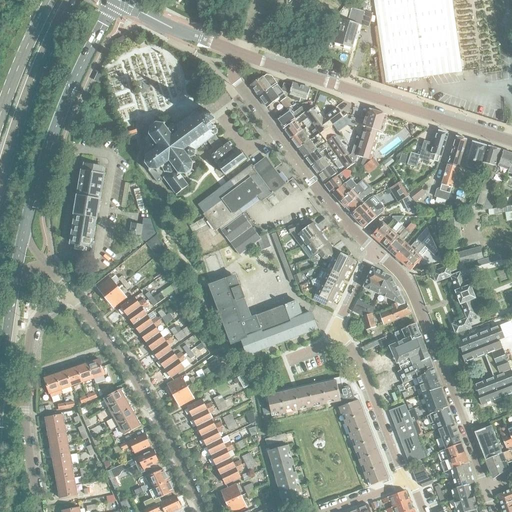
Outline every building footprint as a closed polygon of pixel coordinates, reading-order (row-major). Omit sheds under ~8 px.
[(462,71),(451,0),(373,0),(385,82),(462,71)] [(373,14),(356,9),(351,7),(347,20),(341,18),(333,43),(352,49),(359,25),(369,27),(373,14)] [(126,41),(123,36),(117,40),(120,45),(126,41)] [(95,78),(94,80),(100,83),(103,76),(102,76),(98,74),(96,78),(95,78)] [(251,86),(258,96),(276,83),(272,76),(266,74),(266,75),(263,77),(251,86)] [(282,91),(276,83),(258,96),(267,107),(284,94),(282,91)] [(284,84),(282,91),(290,93),(289,95),(293,96),(292,100),(299,102),(300,98),(307,100),(310,88),(293,83),(292,86),(284,84)] [(291,106),(285,98),(281,101),(287,109),(291,106)] [(305,113),(308,112),(303,106),(298,109),(299,110),(294,113),(291,108),(276,119),(283,129),(300,118),(305,113)] [(314,107),(308,112),(305,113),(308,118),(319,133),(320,134),(330,127),(344,117),(338,109),(323,119),(314,107)] [(208,143),(209,142),(216,137),(216,136),(215,135),(217,134),(216,133),(218,134),(218,133),(217,133),(217,131),(219,130),(219,129),(218,129),(216,127),(217,126),(216,125),(215,126),(214,124),(216,122),(216,123),(217,122),(218,121),(217,120),(216,120),(211,114),(212,114),(211,113),(210,113),(209,113),(209,114),(207,116),(205,114),(206,113),(205,112),(204,113),(204,112),(203,112),(202,110),(202,109),(201,109),(200,110),(199,110),(199,109),(198,109),(198,111),(197,111),(196,110),(195,111),(196,112),(190,116),(189,114),(188,115),(189,117),(184,122),(182,120),(181,120),(183,122),(178,126),(177,125),(177,126),(172,125),(171,124),(171,125),(167,128),(164,124),(165,122),(164,122),(163,124),(157,123),(157,121),(156,121),(156,123),(155,122),(154,122),(154,123),(151,124),(150,124),(151,125),(151,127),(149,126),(148,126),(150,128),(149,134),(147,134),(148,136),(150,135),(153,140),(149,141),(147,141),(147,142),(148,143),(147,148),(146,148),(146,150),(148,149),(151,153),(147,156),(144,155),(144,156),(146,157),(145,163),(143,164),(143,165),(146,164),(150,169),(149,171),(150,172),(158,182),(164,178),(176,194),(188,185),(180,174),(185,174),(185,177),(187,177),(187,175),(189,175),(188,176),(189,176),(190,175),(191,174),(192,174),(192,173),(191,173),(192,171),(194,171),(194,170),(192,170),(193,164),(195,164),(195,163),(193,162),(189,158),(194,156),(195,156),(195,155),(194,155),(195,150),(197,150),(196,149),(200,146),(202,148),(203,147),(202,145),(207,141),(208,143)] [(363,158),(369,141),(373,129),(371,128),(376,111),(368,109),(365,120),(364,119),(362,124),(363,124),(362,130),(364,131),(356,156),(363,158)] [(371,160),(376,143),(379,131),(382,132),(382,131),(384,131),(385,126),(384,126),(387,115),(376,111),(371,128),(373,129),(369,141),(363,158),(371,160)] [(300,118),(283,129),(291,139),(303,130),(299,125),(308,118),(305,113),(300,118)] [(330,127),(320,134),(327,143),(332,150),(346,169),(350,167),(353,171),(357,168),(354,163),(355,163),(330,127)] [(303,130),(291,139),(298,149),(310,140),(303,130)] [(429,159),(439,162),(448,134),(438,131),(435,139),(432,138),(431,143),(424,141),(420,155),(411,152),(407,165),(417,168),(419,158),(429,161),(429,159)] [(298,149),(305,158),(327,143),(320,134),(319,133),(315,136),(319,141),(314,145),(311,141),(311,142),(310,140),(298,149)] [(452,151),(449,159),(448,159),(447,164),(448,164),(447,166),(445,169),(446,170),(440,189),(439,188),(437,189),(435,196),(448,201),(458,168),(467,139),(456,136),(454,145),(452,145),(451,150),(452,151)] [(223,147),(216,137),(209,142),(214,148),(209,152),(219,166),(219,167),(225,175),(247,159),(240,150),(238,152),(230,142),(223,147)] [(479,171),(487,145),(472,141),(465,166),(479,171)] [(305,158),(311,166),(324,157),(320,153),(325,149),(328,154),(332,151),(332,150),(327,143),(305,158)] [(488,190),(500,150),(488,146),(482,168),(487,170),(477,203),(483,205),(488,190)] [(328,154),(334,162),(338,160),(332,151),(328,154)] [(507,176),(508,173),(511,161),(511,153),(503,151),(496,172),(507,176)] [(311,166),(317,174),(330,165),(324,157),(311,166)] [(390,157),(383,163),(386,168),(394,162),(390,157)] [(233,186),(229,189),(216,199),(219,202),(203,214),(216,231),(220,228),(240,255),(261,239),(242,215),(241,216),(239,213),(238,210),(257,196),(261,201),(285,184),(266,158),(253,167),(252,165),(230,181),(233,186)] [(360,168),(368,174),(379,165),(374,158),(360,168)] [(82,171),(81,177),(75,214),(76,214),(71,243),(75,244),(75,249),(86,251),(87,246),(91,247),(96,217),(97,217),(104,175),(102,175),(103,168),(85,164),(84,172),(82,171)] [(332,168),(330,165),(317,174),(324,183),(337,172),(333,167),(332,168)] [(345,170),(341,173),(346,179),(355,171),(353,171),(345,170)] [(344,181),(346,179),(341,173),(338,175),(325,185),(330,191),(344,181)] [(332,194),(339,201),(358,183),(355,180),(349,186),(345,182),(332,194)] [(360,182),(358,183),(339,201),(345,208),(366,189),(360,182)] [(409,195),(403,186),(398,189),(404,198),(409,195)] [(415,201),(425,193),(419,186),(408,194),(415,201)] [(367,189),(366,189),(345,208),(351,215),(364,203),(361,200),(366,195),(373,192),(370,187),(367,189)] [(139,188),(138,188),(137,188),(133,189),(135,197),(138,207),(139,209),(144,207),(139,188)] [(491,209),(492,207),(496,192),(488,190),(483,205),(482,210),(488,209),(491,209)] [(447,208),(458,211),(462,198),(451,195),(447,208)] [(408,211),(414,208),(415,208),(408,196),(402,199),(408,211)] [(351,215),(357,221),(373,207),(374,206),(371,203),(373,201),(369,198),(364,203),(351,215)] [(506,221),(511,219),(511,207),(511,205),(491,209),(488,209),(489,215),(505,212),(506,221)] [(377,210),(373,207),(357,221),(364,229),(383,211),(381,208),(377,210)] [(461,240),(459,215),(459,214),(448,215),(450,241),(461,240)] [(446,215),(437,216),(439,241),(448,240),(446,215)] [(380,243),(391,230),(404,216),(393,216),(393,221),(387,227),(383,223),(382,224),(381,223),(377,227),(379,228),(372,236),(380,243)] [(144,227),(148,237),(154,235),(150,218),(142,221),(143,224),(131,222),(127,245),(139,247),(143,228),(144,227)] [(298,234),(306,244),(322,232),(314,222),(304,230),(303,229),(303,228),(301,222),(288,227),(290,233),(296,231),(299,234),(298,234)] [(406,229),(388,250),(395,256),(407,244),(403,240),(416,225),(412,222),(406,229)] [(388,250),(406,229),(402,226),(395,233),(391,230),(380,243),(388,250)] [(317,251),(321,256),(332,247),(329,242),(322,232),(306,244),(313,254),(317,251)] [(395,256),(403,263),(429,234),(429,233),(426,237),(422,234),(410,247),(407,244),(395,256)] [(163,249),(160,241),(159,239),(158,236),(157,234),(146,243),(156,255),(163,249)] [(432,239),(429,234),(403,263),(411,270),(418,263),(419,264),(422,260),(421,259),(422,258),(418,254),(432,239)] [(460,264),(483,258),(480,246),(449,255),(451,260),(459,258),(460,264)] [(331,262),(327,270),(345,279),(354,260),(336,251),(336,252),(332,247),(321,256),(323,258),(331,262)] [(448,266),(452,276),(461,272),(460,271),(458,272),(454,263),(448,266)] [(431,276),(432,278),(434,277),(436,282),(451,276),(452,276),(448,266),(448,265),(431,272),(428,273),(430,277),(431,276)] [(316,279),(321,282),(339,290),(345,279),(327,270),(321,268),(316,279)] [(384,297),(396,302),(401,305),(405,303),(391,277),(372,268),(369,275),(363,287),(380,295),(378,297),(374,295),(367,311),(371,313),(376,302),(379,304),(381,301),(382,302),(384,297)] [(161,292),(159,293),(128,315),(134,324),(148,314),(144,310),(149,306),(148,304),(150,302),(153,306),(157,303),(157,302),(164,297),(164,296),(173,290),(176,295),(179,294),(172,277),(170,271),(166,272),(171,285),(167,288),(161,292)] [(466,287),(464,281),(461,272),(452,276),(451,276),(456,290),(466,287)] [(300,273),(294,276),(297,283),(303,281),(300,273)] [(118,278),(122,284),(126,281),(122,275),(118,278)] [(98,288),(106,298),(119,287),(111,277),(98,288)] [(302,316),(296,301),(285,305),(285,306),(281,307),(264,313),(262,307),(248,312),(243,298),(244,298),(240,287),(239,288),(235,277),(211,286),(232,344),(242,340),(247,355),(317,328),(311,313),(302,316)] [(466,287),(471,285),(475,283),(473,277),(464,281),(466,287)] [(333,302),(339,290),(321,282),(316,279),(311,281),(313,285),(318,288),(315,293),(316,294),(313,299),(326,306),(328,300),(333,302)] [(126,281),(122,284),(127,289),(131,287),(126,281)] [(462,305),(472,301),(476,299),(471,285),(466,287),(456,290),(455,291),(460,304),(461,304),(462,305)] [(127,297),(119,287),(106,298),(114,308),(127,297)] [(121,307),(128,315),(159,293),(155,288),(145,294),(146,297),(139,302),(135,297),(121,307)] [(472,301),(462,305),(467,318),(477,315),(472,301)] [(383,325),(411,313),(407,303),(405,303),(401,305),(396,302),(391,304),(392,307),(379,312),(383,325)] [(352,311),(362,316),(365,310),(360,307),(355,305),(352,311)] [(151,319),(148,314),(134,324),(140,333),(165,315),(162,309),(156,313),(157,315),(151,319)] [(166,315),(165,315),(140,333),(146,341),(160,332),(156,326),(161,323),(159,320),(161,318),(165,324),(173,318),(169,313),(166,315)] [(362,316),(366,330),(368,329),(376,327),(374,320),(372,315),(362,316)] [(451,332),(452,335),(455,334),(455,335),(472,328),(470,323),(472,322),(471,318),(477,315),(467,318),(452,324),(454,329),(452,330),(453,332),(451,332)] [(403,334),(405,338),(410,336),(412,340),(421,336),(416,323),(398,331),(400,336),(403,334)] [(473,352),(475,358),(476,358),(475,357),(485,353),(486,354),(486,353),(491,351),(494,361),(490,362),(493,368),(497,366),(500,375),(495,377),(495,376),(494,377),(497,382),(487,386),(484,381),(485,383),(475,387),(474,387),(476,391),(477,391),(480,398),(479,399),(481,405),(511,393),(511,371),(508,362),(510,361),(508,355),(506,356),(500,341),(504,339),(499,325),(456,342),(459,349),(460,348),(463,355),(462,356),(464,361),(464,360),(463,356),(473,352)] [(178,333),(174,335),(178,341),(186,336),(182,330),(178,333)] [(163,337),(160,332),(146,341),(152,350),(171,337),(168,333),(163,337)] [(397,364),(398,363),(414,355),(415,356),(427,350),(421,336),(412,340),(410,336),(405,338),(389,346),(394,356),(393,358),(394,359),(395,360),(397,364)] [(174,341),(171,337),(152,350),(159,360),(173,350),(169,344),(174,341)] [(381,350),(389,346),(385,337),(377,340),(381,350)] [(176,355),(173,350),(159,360),(165,368),(190,350),(193,348),(189,342),(182,347),(185,352),(182,354),(181,352),(176,355)] [(194,356),(190,350),(165,368),(171,377),(185,368),(181,362),(186,359),(185,357),(188,355),(190,359),(194,356)] [(403,384),(416,378),(416,377),(426,373),(425,371),(433,368),(427,350),(415,356),(414,355),(398,363),(401,370),(398,371),(403,384)] [(99,359),(88,363),(94,379),(105,375),(99,359)] [(94,379),(88,363),(77,367),(83,382),(94,379)] [(67,371),(72,386),(83,382),(77,367),(67,371)] [(416,378),(419,384),(437,378),(433,368),(425,371),(426,373),(416,377),(416,378)] [(61,390),(72,386),(67,371),(56,374),(61,390)] [(51,397),(62,393),(63,393),(61,390),(56,374),(45,378),(50,394),(51,397)] [(243,389),(249,386),(244,375),(238,378),(243,389)] [(182,376),(167,384),(174,395),(188,387),(182,376)] [(421,389),(422,394),(440,388),(437,378),(419,384),(413,386),(415,391),(421,389)] [(359,401),(358,400),(351,403),(350,400),(353,399),(354,398),(354,397),(354,396),(351,387),(350,387),(350,386),(349,386),(348,386),(343,387),(342,387),(342,388),(341,388),(341,389),(341,390),(339,390),(336,380),(336,381),(336,383),(331,384),(330,382),(322,384),(323,386),(317,387),(316,385),(308,387),(309,389),(303,390),(303,388),(295,390),(295,392),(290,393),(289,391),(281,393),(282,395),(276,396),(275,394),(267,396),(271,413),(279,412),(279,414),(286,413),(286,410),(292,409),(293,411),(300,410),(299,407),(306,406),(307,408),(313,407),(313,404),(320,403),(320,405),(327,404),(326,401),(333,400),(334,402),(340,401),(342,406),(339,407),(341,414),(344,413),(347,419),(344,420),(346,427),(349,426),(352,432),(349,433),(351,440),(354,439),(357,445),(354,446),(356,453),(359,452),(362,459),(359,460),(361,466),(364,465),(366,472),(364,473),(366,479),(369,478),(372,485),(369,486),(389,479),(386,471),(383,472),(381,467),(384,466),(381,458),(378,459),(376,454),(379,453),(376,445),(373,446),(371,441),(374,440),(371,432),(368,433),(366,428),(369,427),(366,419),(363,420),(361,414),(364,414),(361,406),(358,407),(356,401),(359,401)] [(103,395),(110,391),(107,386),(101,389),(103,395)] [(188,387),(174,395),(180,406),(194,399),(188,387)] [(424,399),(426,403),(444,396),(440,388),(422,394),(417,396),(418,401),(424,399)] [(120,389),(104,398),(109,408),(125,399),(120,389)] [(94,392),(87,395),(89,400),(96,397),(94,392)] [(89,400),(87,395),(80,398),(82,403),(89,400)] [(216,404),(224,400),(222,396),(218,398),(217,396),(212,398),(215,404),(216,404)] [(444,396),(426,403),(420,405),(421,409),(427,407),(430,414),(432,413),(448,407),(444,396)] [(130,408),(125,399),(109,408),(114,417),(130,408)] [(187,407),(192,416),(213,406),(210,401),(205,404),(203,399),(187,407)] [(224,400),(216,404),(219,411),(227,407),(224,400)] [(411,420),(410,416),(408,411),(405,405),(389,411),(409,463),(425,457),(423,450),(417,434),(411,420)] [(215,410),(213,406),(192,416),(197,426),(212,418),(209,413),(215,410)] [(432,413),(439,429),(454,423),(448,407),(432,413)] [(114,417),(119,426),(135,417),(130,408),(114,417)] [(45,417),(47,428),(64,425),(62,414),(45,417)] [(226,424),(234,420),(231,414),(222,418),(226,424)] [(135,417),(119,426),(124,435),(140,426),(135,417)] [(197,426),(202,435),(222,425),(220,421),(214,424),(212,418),(197,426)] [(415,419),(411,420),(417,434),(422,432),(418,421),(416,421),(415,419)] [(234,420),(226,424),(229,431),(237,426),(234,420)] [(438,429),(445,449),(462,443),(454,423),(439,429),(438,429)] [(508,434),(501,437),(506,448),(511,445),(511,424),(506,428),(508,434)] [(47,428),(49,438),(66,435),(64,425),(47,428)] [(224,429),(222,425),(202,435),(206,445),(221,438),(218,432),(224,429)] [(503,453),(502,453),(491,426),(474,432),(481,449),(484,458),(489,456),(490,458),(503,453)] [(505,427),(498,430),(501,437),(508,434),(505,427)] [(251,436),(248,429),(240,433),(243,439),(251,436)] [(267,445),(282,441),(287,440),(285,433),(265,439),(267,445)] [(121,445),(113,448),(115,453),(131,446),(135,453),(150,446),(145,434),(121,445)] [(68,445),(66,435),(49,438),(51,448),(68,445)] [(221,438),(206,445),(211,455),(231,445),(229,440),(224,443),(221,438)] [(243,439),(235,443),(238,450),(246,446),(243,439)] [(439,452),(443,462),(465,453),(462,443),(445,449),(439,452)] [(51,448),(53,458),(70,455),(68,445),(51,448)] [(231,445),(211,455),(216,464),(231,457),(229,452),(234,449),(231,445)] [(285,510),(302,506),(305,505),(303,499),(301,500),(299,493),(302,492),(300,486),(297,486),(295,480),(298,479),(296,472),(293,473),(291,466),(294,465),(292,459),(289,459),(287,453),(290,452),(288,445),(268,451),(271,451),(272,456),(270,457),(272,465),(275,464),(276,470),(274,470),(276,478),(278,478),(280,483),(278,484),(280,492),(282,491),(284,497),(281,497),(285,510)] [(431,447),(423,450),(425,457),(433,454),(431,447)] [(110,470),(107,472),(113,487),(114,486),(111,479),(114,477),(119,475),(122,471),(136,464),(136,465),(140,463),(143,469),(159,462),(153,450),(133,459),(133,460),(110,470)] [(511,451),(508,450),(502,453),(503,453),(490,458),(489,456),(484,458),(485,458),(485,459),(492,477),(495,478),(509,469),(507,463),(511,461),(511,451)] [(244,463),(253,459),(249,452),(241,456),(244,463)] [(446,471),(450,470),(469,463),(465,453),(443,462),(446,471)] [(53,458),(54,468),(72,465),(70,455),(53,458)] [(231,457),(216,464),(221,474),(241,464),(239,460),(234,462),(231,457)] [(253,459),(244,463),(248,469),(256,465),(253,459)] [(450,470),(453,479),(472,473),(469,463),(450,470)] [(241,464),(221,474),(226,484),(241,477),(238,471),(243,468),(241,464)] [(73,475),(72,465),(54,468),(56,478),(73,475)] [(414,476),(426,472),(423,465),(411,469),(414,476)] [(169,480),(163,469),(145,477),(147,482),(151,480),(154,487),(169,480)] [(417,483),(420,482),(428,478),(426,472),(414,476),(417,483)] [(453,479),(455,487),(456,488),(469,484),(475,483),(472,473),(453,479)] [(56,478),(58,488),(75,485),(73,475),(56,478)] [(420,482),(422,487),(433,483),(431,477),(428,478),(420,482)] [(159,498),(174,491),(169,480),(154,487),(153,488),(148,490),(152,498),(143,502),(146,509),(161,503),(159,498)] [(243,487),(246,493),(255,489),(252,483),(243,487)] [(227,502),(242,495),(236,484),(221,491),(227,502)] [(450,489),(453,499),(472,493),(469,484),(456,488),(455,487),(450,489)] [(77,495),(75,485),(58,488),(60,498),(77,495)] [(501,504),(511,500),(511,488),(498,495),(501,504)] [(255,489),(246,493),(249,499),(258,496),(255,489)] [(392,508),(409,501),(405,490),(382,499),(384,503),(389,501),(391,507),(392,508)] [(472,493),(453,499),(452,499),(455,508),(454,509),(454,511),(453,511),(466,511),(477,509),(475,502),(476,502),(473,493),(472,493)] [(242,495),(227,502),(230,511),(236,511),(247,507),(242,495)] [(176,496),(161,503),(146,509),(140,511),(160,511),(161,511),(160,510),(162,509),(163,511),(171,511),(181,508),(176,496)] [(129,499),(120,503),(123,510),(132,506),(129,499)] [(511,511),(511,500),(501,504),(503,511),(511,511)] [(391,511),(393,511),(410,511),(413,511),(409,501),(392,508),(391,507),(386,509),(387,511),(391,511)]
